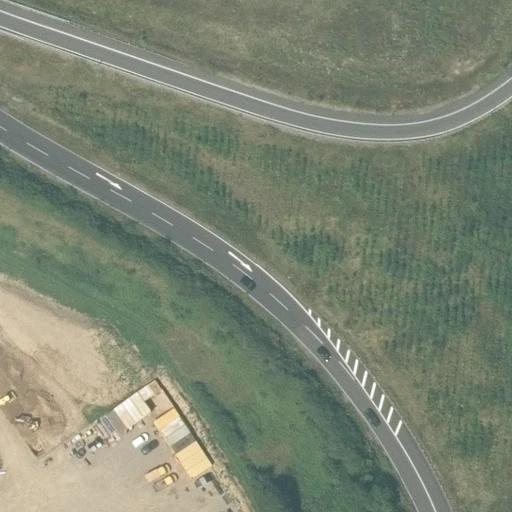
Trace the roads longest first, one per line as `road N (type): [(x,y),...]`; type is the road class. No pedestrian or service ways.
road 1 (motorway): [(0,127),(198,243),(285,308),(352,376),(409,454),(434,511)]
road 2 (motorway): [(511,86),(428,127),(341,129),(0,18)]
